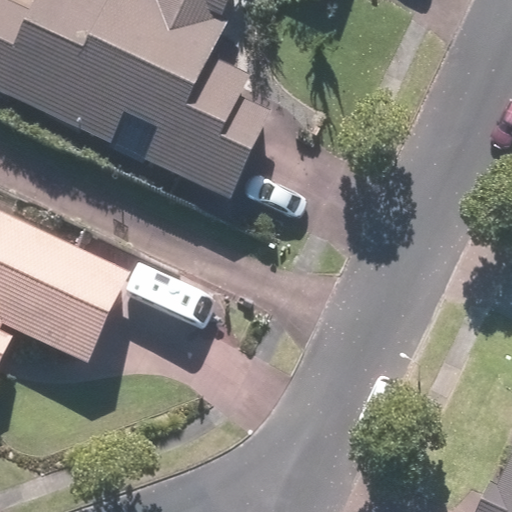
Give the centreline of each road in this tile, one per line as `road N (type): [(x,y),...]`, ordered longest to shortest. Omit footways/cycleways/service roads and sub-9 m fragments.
road 1 (residential): [(511,23),(305,477)]
road 2 (residential): [(170,511),(305,477)]
